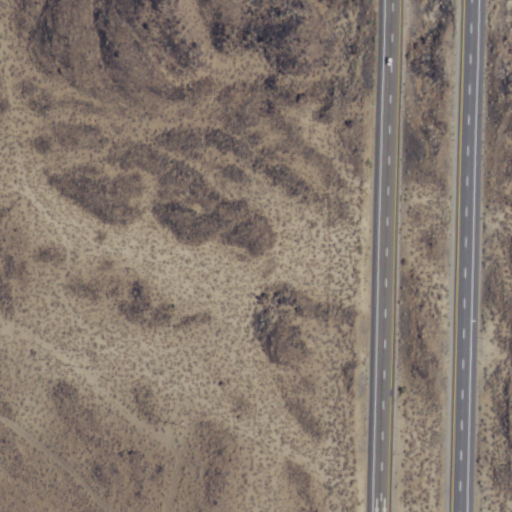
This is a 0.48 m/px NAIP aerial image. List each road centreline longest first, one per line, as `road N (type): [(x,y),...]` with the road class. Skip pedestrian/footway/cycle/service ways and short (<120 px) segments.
road 1 (trunk): [(459,511),(474,0)]
road 2 (trunk): [(391,0),(379,511)]
road 3 (track): [(0,402),(113,504),(133,511)]
